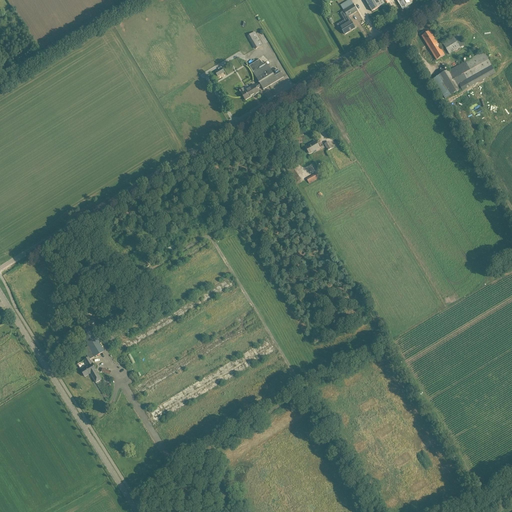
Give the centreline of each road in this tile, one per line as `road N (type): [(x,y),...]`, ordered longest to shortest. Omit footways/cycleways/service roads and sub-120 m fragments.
road 1 (unclassified): [(0,267),(436,0)]
road 2 (tertiary): [(137,511),(0,292)]
